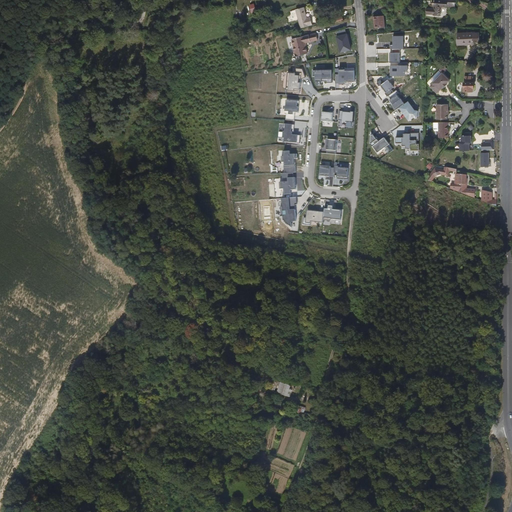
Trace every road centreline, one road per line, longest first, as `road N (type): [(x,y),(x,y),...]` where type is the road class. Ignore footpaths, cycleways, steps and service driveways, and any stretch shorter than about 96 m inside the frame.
road 1 (track): [(279,511),(342,315),(351,219)]
road 2 (unclassified): [(507,142),(510,430)]
road 3 (residential): [(362,97),(315,107),(309,181),(319,192),(353,195)]
road 4 (unclassified): [(506,3),(507,142)]
